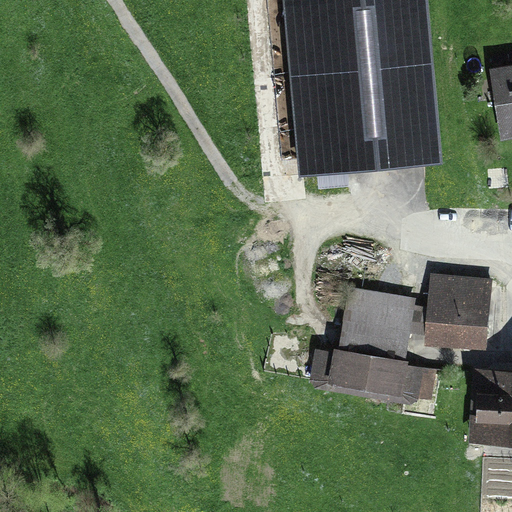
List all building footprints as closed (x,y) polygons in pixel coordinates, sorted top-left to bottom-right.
[(431,0),(281,0),(296,184),(445,172),(431,0)] [(511,67),(493,70),(505,139),(511,137),(511,67)] [(490,277),(428,274),(426,308),(423,338),(424,346),(486,349),(490,277)] [(415,298),(350,287),(340,350),(317,346),(311,381),(422,398),(427,365),(407,362),(412,336),(423,338),(426,308),(414,306),(415,298)] [(511,372),(472,371),(468,444),(511,446),(511,372)]
